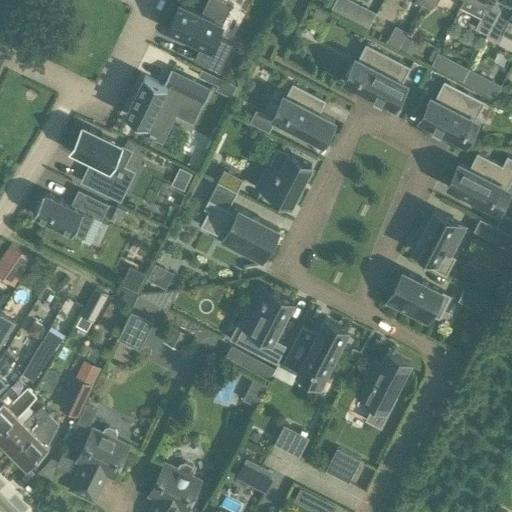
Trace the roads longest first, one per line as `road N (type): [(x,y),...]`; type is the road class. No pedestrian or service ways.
road 1 (residential): [(363,311),(286,270),(358,119),(430,156),(370,293)]
road 2 (residential): [(0,221),(75,82),(108,96),(148,0)]
road 3 (residential): [(367,511),(432,379)]
